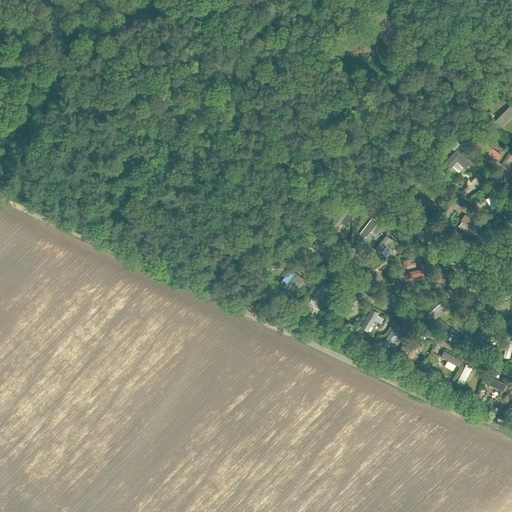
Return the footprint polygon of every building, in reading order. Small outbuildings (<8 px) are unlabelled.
[(495,162),(503,150),(488,139),(479,150),(495,162)] [(378,212),(375,217),(380,221),(383,216),(378,212)] [(350,294),(347,299),(352,303),(356,299),(350,294)] [(326,317),(333,322),(346,305),(339,300),(326,317)] [(425,312),(428,319),(441,312),(438,306),(425,312)] [(364,310),(355,329),(362,332),(371,313),(364,310)] [(448,327),(441,320),(437,324),(444,331),(448,327)] [(383,336),(377,333),(374,339),(379,342),(383,336)] [(396,359),(403,363),(414,344),(407,340),(396,359)] [(427,373),(421,369),(418,374),(424,378),(427,373)] [(449,385),(456,388),(462,372),(454,370),(449,385)] [(494,393),(498,386),(483,379),(479,386),(494,393)] [(474,391),(468,388),(465,394),(471,397),(474,391)] [(486,398),(481,395),(477,403),(483,405),(486,398)]
